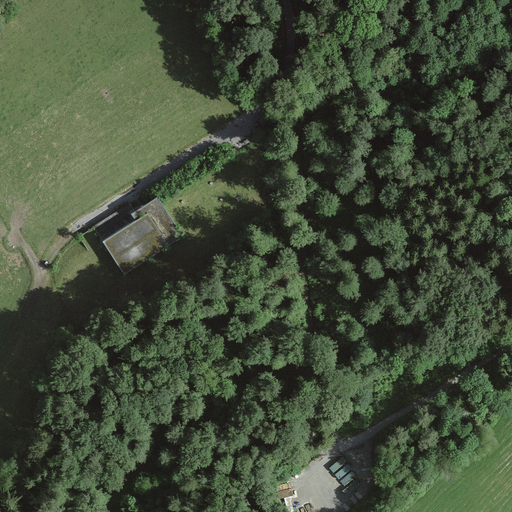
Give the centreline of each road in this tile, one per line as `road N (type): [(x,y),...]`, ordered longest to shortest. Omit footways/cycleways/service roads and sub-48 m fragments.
road 1 (track): [(278,86),(293,108),(306,184),(311,372),(336,445)]
road 2 (track): [(304,265),(206,364),(137,474),(70,511)]
road 3 (unclassified): [(287,0),(290,55),(273,94),(75,227)]
road 4 (track): [(137,474),(194,457),(259,458),(348,442)]
road 5 (residential): [(511,343),(348,442)]
